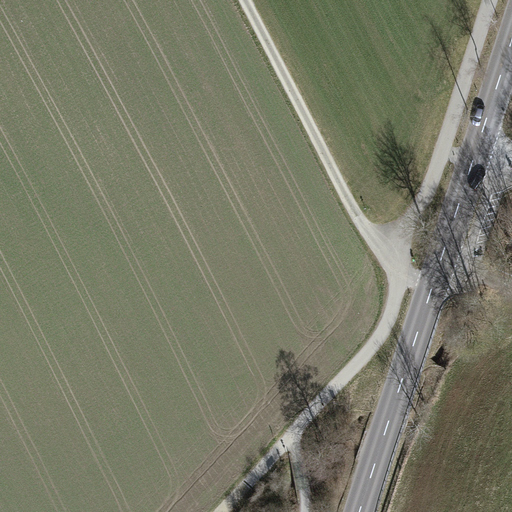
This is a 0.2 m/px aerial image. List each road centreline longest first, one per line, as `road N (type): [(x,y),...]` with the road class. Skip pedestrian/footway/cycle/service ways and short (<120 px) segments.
road 1 (secondary): [(511,39),(360,511)]
road 2 (track): [(396,266),(353,208),(244,0)]
road 3 (track): [(291,437),(384,334),(396,266)]
road 4 (track): [(498,164),(464,277),(434,283),(396,266)]
